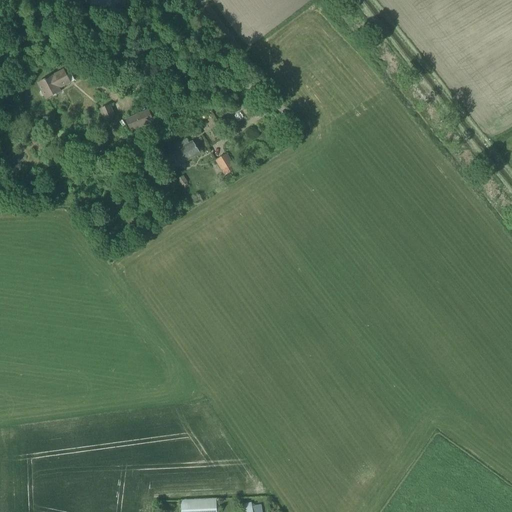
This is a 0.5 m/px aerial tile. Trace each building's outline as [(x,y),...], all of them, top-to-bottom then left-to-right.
[(114,0),(114,10),(124,11),(125,0),(114,0)] [(44,96),(46,99),(60,92),(59,88),(75,80),(71,73),(66,75),(64,70),(52,76),(38,83),(41,90),(40,91),(39,93),(40,95),(42,96),(44,96)] [(100,109),(105,120),(114,116),(109,105),(100,109)] [(126,120),(131,130),(153,121),(148,110),(126,120)] [(178,151),(164,159),(171,171),(200,153),(193,141),(189,143),(187,139),(175,146),(178,151)] [(226,154),(216,160),(225,175),(236,169),(226,154)] [(177,180),(181,187),(182,186),(184,189),(189,186),(187,183),(188,182),(183,176),(177,180)] [(216,499),(181,500),(181,511),(216,511),(217,511),(216,499)] [(252,511),(251,502),(242,504),(243,511),(252,511)]
